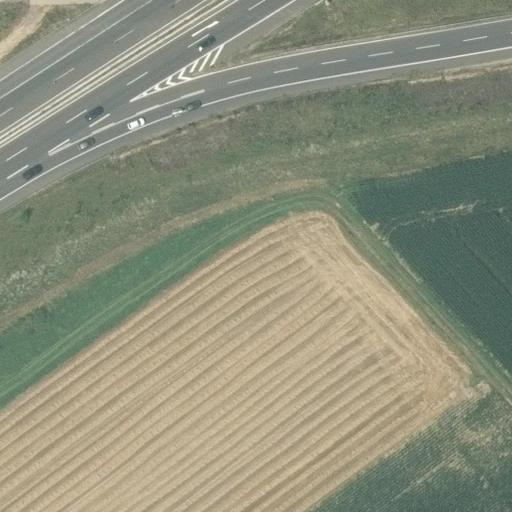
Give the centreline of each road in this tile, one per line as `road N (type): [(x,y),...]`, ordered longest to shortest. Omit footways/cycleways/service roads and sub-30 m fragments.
road 1 (track): [(511,401),(313,195),(226,230),(0,392)]
road 2 (motorway): [(38,140),(249,77),(511,30)]
road 3 (motorway): [(38,140),(261,0)]
road 4 (motorway): [(178,0),(0,113)]
